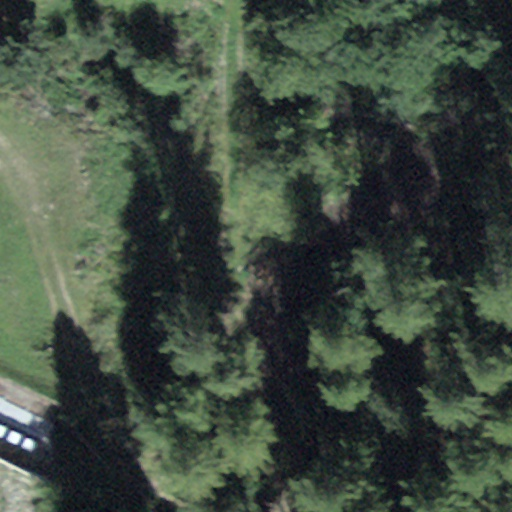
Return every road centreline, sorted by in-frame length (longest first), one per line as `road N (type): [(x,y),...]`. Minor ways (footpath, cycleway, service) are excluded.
road 1 (track): [(235,0),(208,511)]
road 2 (track): [(192,511),(111,434),(0,168)]
